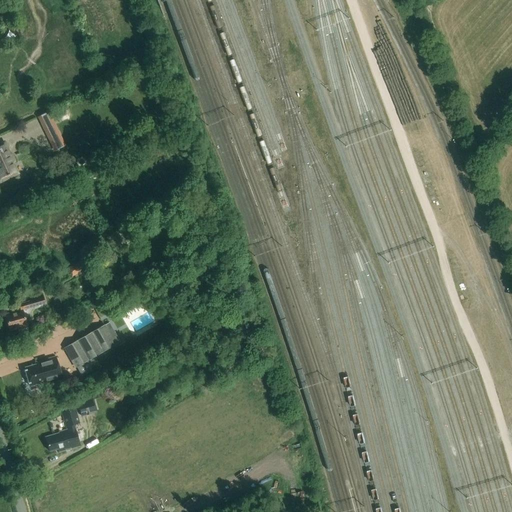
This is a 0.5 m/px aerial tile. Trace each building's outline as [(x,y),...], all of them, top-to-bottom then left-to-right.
[(48,113),(38,117),(45,130),(55,125),(48,113)] [(51,143),(54,150),(64,146),(61,139),(51,143)] [(0,176),(1,178),(15,171),(10,160),(14,158),(12,155),(8,146),(0,150),(0,149),(0,176)] [(74,172),(67,158),(60,162),(67,175),(74,172)] [(84,260),(68,269),(72,277),(88,269),(84,260)] [(17,311),(17,312),(5,316),(10,331),(18,328),(20,336),(29,334),(25,319),(31,316),(30,312),(32,312),(31,308),(45,304),(42,294),(28,298),(29,302),(19,305),(21,310),(17,311)] [(105,324),(64,348),(75,368),(117,345),(105,324)] [(36,363),(36,366),(25,369),(30,386),(41,383),(41,385),(61,380),(55,358),(36,363)] [(93,402),(79,405),(82,417),(96,413),(93,402)] [(59,433),(45,437),(49,451),(57,449),(58,452),(80,446),(74,425),(79,423),(75,409),(62,412),(67,430),(59,432),(59,433)]
